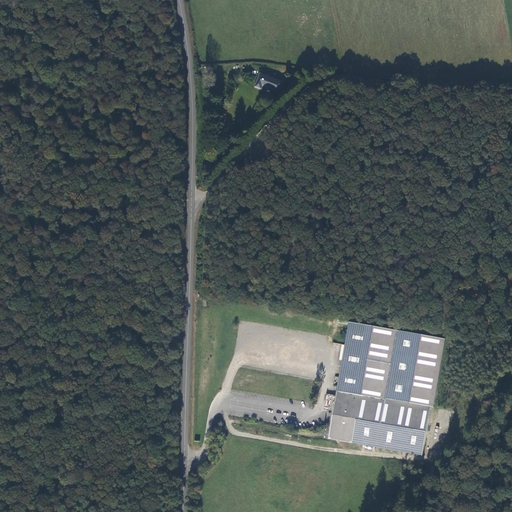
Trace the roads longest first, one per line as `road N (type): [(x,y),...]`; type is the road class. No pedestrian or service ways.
road 1 (track): [(15,0),(17,29),(6,54),(23,126),(18,192),(44,287),(44,355),(59,413)]
road 2 (unclassified): [(192,208),(325,79),(511,85)]
road 3 (secondary): [(192,208),(184,459)]
road 4 (secondary): [(178,0),(192,99),(192,208)]
